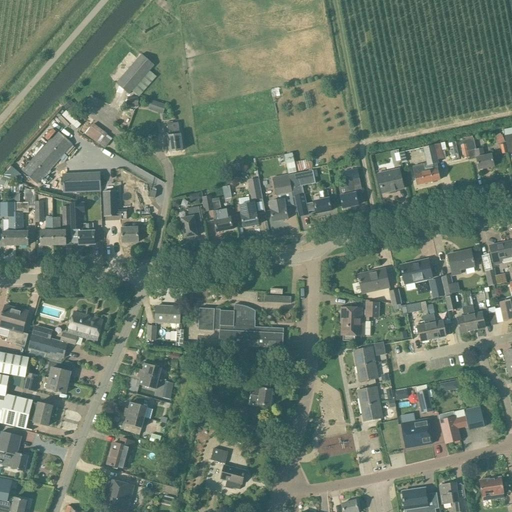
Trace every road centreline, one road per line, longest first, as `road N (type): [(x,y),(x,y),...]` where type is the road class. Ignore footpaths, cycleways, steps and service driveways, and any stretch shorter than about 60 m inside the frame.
road 1 (residential): [(55,511),(149,272)]
road 2 (residential): [(281,484),(307,490),(511,446)]
road 3 (unclassified): [(281,484),(311,359),(308,254)]
road 4 (tertiary): [(308,254),(334,239),(511,203)]
road 5 (tertiary): [(149,272),(308,254)]
road 6 (unclassified): [(0,119),(103,0)]
road 7 (tertiary): [(0,280),(149,272)]
